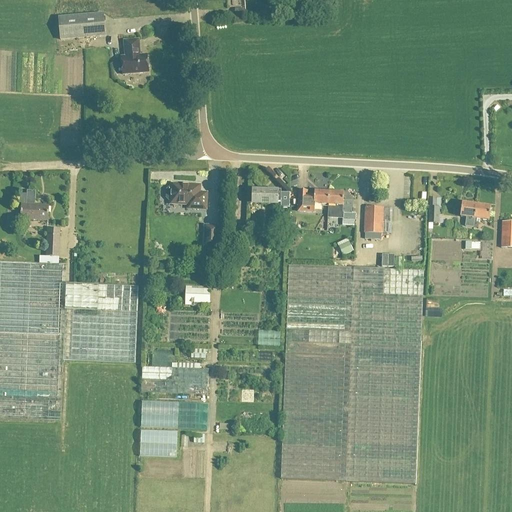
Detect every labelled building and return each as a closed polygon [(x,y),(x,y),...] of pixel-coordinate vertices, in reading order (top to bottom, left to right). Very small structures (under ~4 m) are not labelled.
[(245,18),(245,9),(235,9),(235,18),(245,18)] [(104,14),(59,18),(61,40),(106,36),(104,14)] [(139,40),(124,41),(126,57),(122,57),(123,75),(149,73),(147,55),(140,55),(139,40)] [(166,198),(170,203),(170,205),(187,205),(187,210),(207,211),(207,193),(200,192),(200,185),(171,184),(171,186),(166,190),(166,198)] [(27,190),(26,205),(22,205),(21,219),(48,221),(49,207),(35,206),(36,191),(27,190)] [(281,191),(252,190),(252,202),(281,203),(281,191)] [(314,191),(314,195),(308,195),(308,191),(298,191),(297,212),(314,213),(315,204),(329,205),(329,192),(314,191)] [(329,192),(329,205),(328,217),(343,217),(343,214),(353,214),(353,201),(344,200),(345,193),(329,192)] [(429,198),(428,224),(428,229),(432,229),(433,224),(439,224),(440,207),(436,207),(436,198),(429,198)] [(475,219),(477,205),(463,203),(461,217),(466,217),(465,227),(470,227),(474,228),(475,219)] [(475,219),(474,228),(478,228),(480,224),(480,219),(490,220),(491,207),(477,205),(475,219)] [(383,235),(384,208),(366,207),(365,234),(383,235)] [(511,222),(503,222),(501,248),(511,248),(511,222)] [(218,249),(219,226),(204,226),(203,248),(218,249)] [(40,257),(40,264),(0,262),(0,419),(61,422),(63,361),(136,365),(139,287),(99,285),(66,284),(67,265),(59,265),(59,258),(60,230),(48,229),(47,257),(40,257)] [(296,230),(290,236),(297,242),(303,237),(296,230)] [(343,256),(353,251),(349,242),(339,247),(343,256)] [(382,255),(382,267),(393,267),(394,255),(382,255)] [(416,485),(425,271),(289,266),(280,479),(416,485)] [(211,287),(187,287),(186,305),(210,305),(211,287)] [(426,309),(425,317),(442,318),(442,309),(426,309)] [(191,359),(205,359),(206,349),(199,349),(199,350),(191,350),(191,359)] [(142,367),(141,393),(208,395),(209,370),(142,367)] [(208,405),(142,402),(141,428),(207,430),(208,405)] [(177,432),(141,431),(140,457),(176,458),(177,432)] [(205,435),(194,434),(194,443),(204,444),(205,435)]
